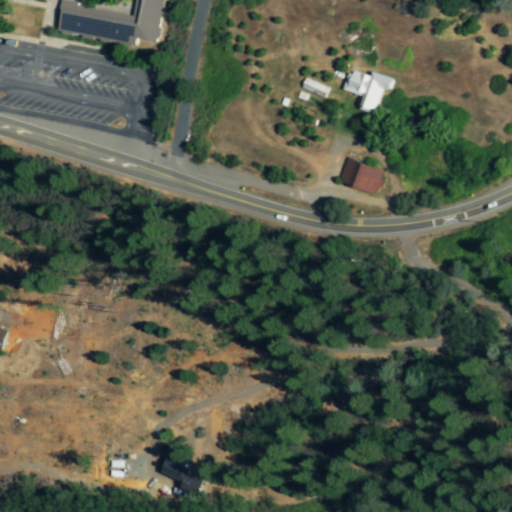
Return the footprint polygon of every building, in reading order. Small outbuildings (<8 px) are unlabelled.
[(136,0),(134,15),(62,5),(57,36),(135,47),(136,41),(160,44),(166,0),(136,0)] [(394,80),(371,73),(370,77),(349,71),(343,92),(363,98),(359,111),(375,116),(382,90),(390,93),(394,80)] [(300,89),(324,99),(328,89),(304,79),(300,89)] [(383,170),(345,158),(338,183),(376,194),(383,170)] [(208,477),(167,456),(159,472),(176,480),(173,486),(197,498),(208,477)]
